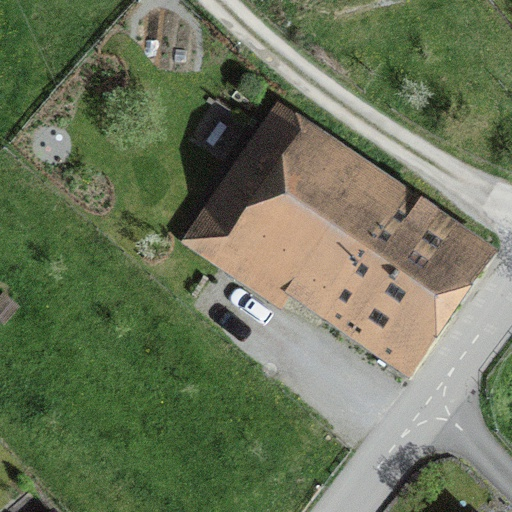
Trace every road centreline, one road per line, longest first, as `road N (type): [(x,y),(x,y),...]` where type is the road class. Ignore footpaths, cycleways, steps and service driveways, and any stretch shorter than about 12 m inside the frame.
road 1 (track): [(511,204),(310,87),(214,0)]
road 2 (unclassified): [(345,511),(511,302)]
